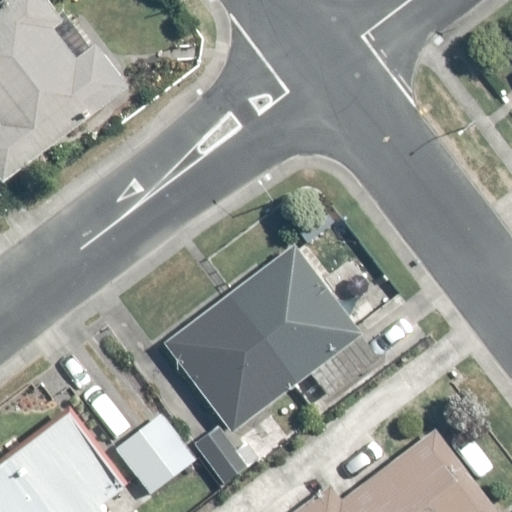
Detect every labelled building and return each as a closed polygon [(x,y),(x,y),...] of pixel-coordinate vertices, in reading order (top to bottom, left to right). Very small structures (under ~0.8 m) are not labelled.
[(0,182),(119,87),(87,48),(73,60),(51,32),(65,20),(48,0),(1,0),(0,1),(0,182)] [(511,55),(511,29),(499,40),(511,55)] [(374,359),(287,245),(158,344),(228,435),(306,375),(323,398),(374,359)] [(193,459),(156,412),(110,448),(147,495),(193,459)] [(117,511),(119,511),(53,421),(0,459),(0,511),(117,511)] [(250,465),(217,424),(189,446),(221,487),(250,465)] [(331,503),(321,489),(290,511),(488,511),(428,431),(331,503)]
